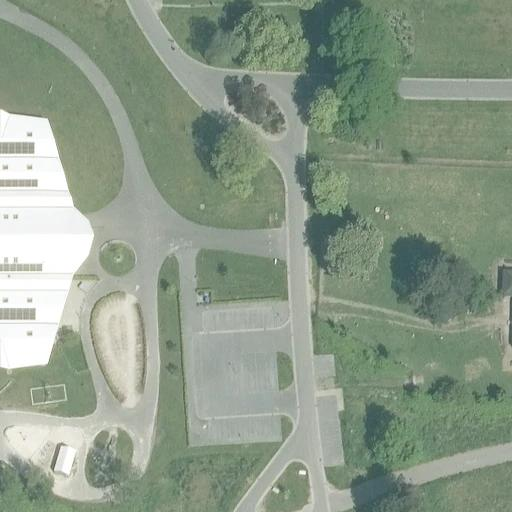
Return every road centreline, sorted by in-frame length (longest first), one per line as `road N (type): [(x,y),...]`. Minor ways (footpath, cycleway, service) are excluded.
road 1 (residential): [(308,418),(292,159)]
road 2 (unclassified): [(511,89),(297,85)]
road 3 (residential): [(511,451),(319,503)]
road 4 (unclassified): [(292,159),(217,112),(190,84)]
